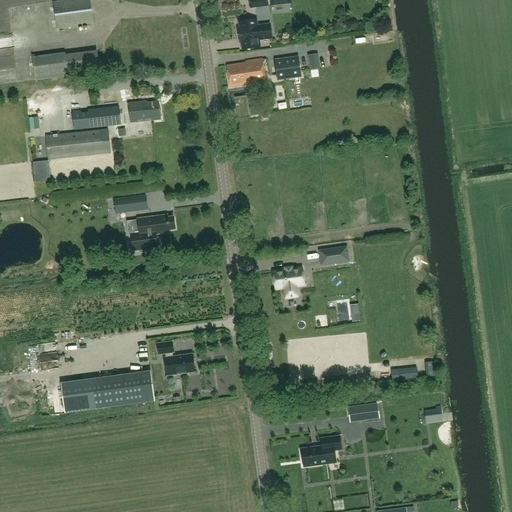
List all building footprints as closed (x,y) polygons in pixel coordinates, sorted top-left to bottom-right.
[(90,0),(63,0),(53,1),(57,28),(93,23),(90,0)] [(241,41),(242,50),(260,48),(259,39),(272,38),(270,24),(257,26),(256,19),(238,21),(239,28),(237,29),(239,42),(241,41)] [(66,55),(68,75),(100,70),(97,51),(66,55)] [(310,70),(319,68),(317,54),(307,55),(310,70)] [(299,57),(275,60),(278,80),(301,77),(299,57)] [(227,66),(230,87),(265,82),(262,59),(246,62),(246,63),(227,66)] [(146,101),(128,103),(130,122),(150,120),(160,119),(159,102),(146,103),(146,101)] [(81,110),(72,111),(74,130),(121,124),(119,106),(88,110),(88,112),(81,113),(81,110)] [(46,136),(48,148),(49,159),(110,153),(109,145),(108,129),(46,136)] [(35,164),(37,182),(51,181),(49,162),(35,164)] [(148,209),(146,196),(115,200),(117,213),(148,209)] [(140,236),(156,234),(169,232),(169,230),(175,229),(174,217),(167,218),(167,216),(138,219),(140,236)] [(322,266),(330,265),(349,262),(347,247),(328,250),(320,251),(322,266)] [(302,268),(292,270),(292,268),(285,269),(285,271),(273,272),(276,289),(284,288),(285,298),(298,297),(297,286),(305,285),(302,268)] [(167,375),(195,372),(193,355),(173,357),(173,352),(174,352),(172,342),(158,344),(159,354),(165,353),(166,358),(165,359),(167,375)] [(95,409),(155,401),(151,372),(91,380),(95,409)] [(417,372),(392,375),(392,382),(418,380),(417,372)] [(377,404),(349,408),(351,422),(379,418),(377,404)] [(437,411),(425,413),(426,421),(442,419),(441,407),(436,408),(437,411)] [(273,416),(275,434),(305,431),(303,413),(273,416)] [(322,447),(302,449),(304,467),(328,463),(327,451),(342,450),(340,437),(321,439),(322,447)]
